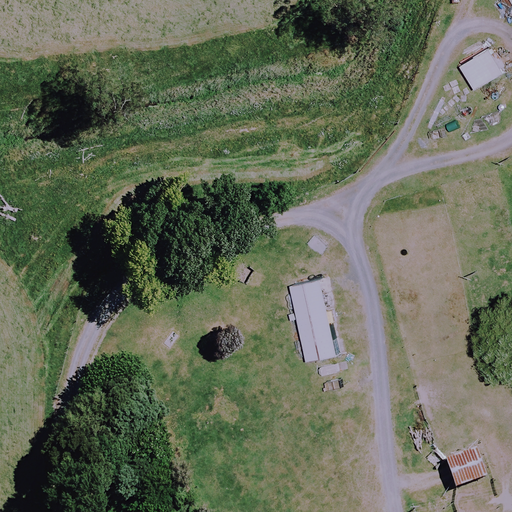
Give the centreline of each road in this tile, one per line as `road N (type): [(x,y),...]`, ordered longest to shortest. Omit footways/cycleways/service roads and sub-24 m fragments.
road 1 (track): [(454,0),(341,216),(117,291),(81,403),(70,511)]
road 2 (unknown): [(341,216),(371,320),(396,511)]
